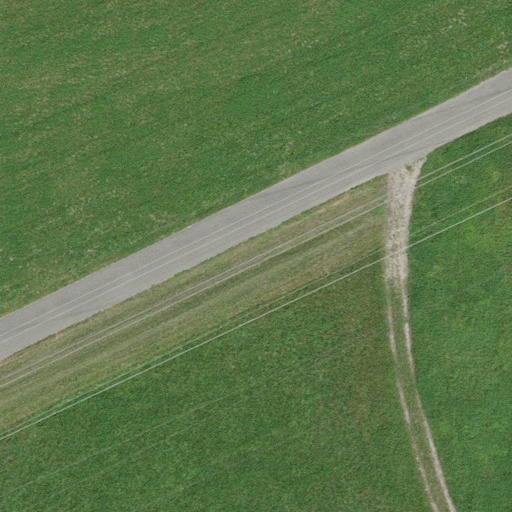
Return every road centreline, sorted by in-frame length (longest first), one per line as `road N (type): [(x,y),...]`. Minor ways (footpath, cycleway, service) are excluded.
road 1 (unclassified): [(511,90),(0,340)]
road 2 (track): [(413,138),(393,239),(407,399),(453,511)]
